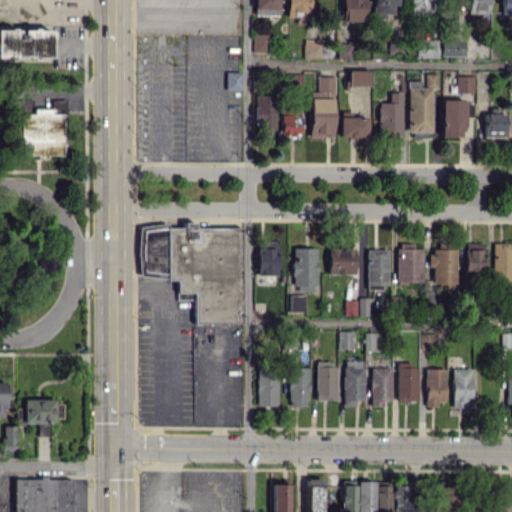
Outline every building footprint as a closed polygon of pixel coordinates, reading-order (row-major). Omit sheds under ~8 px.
[(276,15),(276,0),(252,0),(252,15),(276,15)] [(308,14),(307,0),(285,0),(286,17),(293,16),(293,14),(308,14)] [(364,0),(339,0),(340,21),(365,21),(364,0)] [(372,0),(372,14),(395,14),(395,0),(372,0)] [(428,0),(406,0),(406,11),(428,12),(428,0)] [(465,0),(466,13),(487,12),(486,0),(465,0)] [(511,0),(500,0),(500,13),(511,13),(511,0)] [(0,57),(49,58),(49,29),(0,28),(0,57)] [(268,34),(251,34),(251,52),(268,52),(268,34)] [(462,38),(438,38),(438,56),(461,56),(462,38)] [(331,40),(302,39),(302,58),(330,59),(331,40)] [(436,57),(437,39),(415,39),(415,57),(436,57)] [(351,57),(350,42),(336,43),(336,58),(351,57)] [(368,69),(347,69),(347,85),(369,85),(368,69)] [(224,90),(240,90),(240,72),(225,71),(224,90)] [(435,73),(424,73),(424,85),(435,84),(435,73)] [(331,136),(331,95),(333,95),(333,75),(316,76),(316,91),(307,91),(308,136),(331,136)] [(473,75),(454,75),(454,89),(473,89),(473,75)] [(406,87),(407,137),(429,137),(429,87),(406,87)] [(401,92),(388,92),(388,102),(376,102),(376,134),(400,134),(401,92)] [(264,135),(273,135),(274,95),(253,95),(252,121),(264,121),(264,135)] [(65,113),(65,99),(50,98),(50,113),(65,113)] [(463,99),(440,99),(439,136),(459,137),(459,127),(463,127),(463,99)] [(61,155),(61,114),(50,114),(50,108),(31,108),(31,114),(19,114),(19,155),(36,155),(36,158),(45,158),(45,155),(61,155)] [(299,108),(279,108),(279,135),(300,135),(299,108)] [(482,137),(504,137),(504,113),(482,113),(482,137)] [(366,116),(339,116),(339,136),(366,137),(366,116)] [(240,323),(240,227),(193,227),(193,222),(182,222),(182,227),(166,227),(166,224),(140,224),(140,277),(175,277),(175,298),(193,298),(192,323),(240,323)] [(256,274),(276,274),(275,241),(255,241),(256,274)] [(457,282),(482,282),(483,242),(463,242),(462,273),(457,273),(457,282)] [(511,242),(491,243),(491,282),(511,282),(511,242)] [(313,291),(315,247),(292,246),(290,291),(313,291)] [(326,273),(352,274),(352,248),(327,247),(326,273)] [(420,247),(394,248),(394,282),(421,281),(420,247)] [(452,248),(427,248),(428,266),(432,266),(433,290),(453,289),(452,248)] [(386,249),(364,249),(365,288),(386,287),(386,249)] [(289,311),(303,311),(303,294),(288,294),(289,311)] [(367,297),(357,297),(356,315),(367,315),(367,297)] [(355,299),(342,300),(343,315),(355,315),(355,299)] [(336,348),(352,348),(352,331),(336,331),(336,348)] [(378,332),(362,332),(363,350),(378,350),(378,332)] [(341,405),(353,406),(353,400),(361,400),(362,360),(341,360),(341,405)] [(334,363),(313,363),(314,400),(335,400),(334,363)] [(394,400),(415,401),(416,363),(395,363),(394,400)] [(306,367),(286,367),(287,406),(307,406),(306,367)] [(388,400),(389,367),(369,367),(368,405),(381,406),(381,400),(388,400)] [(443,402),(443,368),(423,368),(423,407),(436,406),(436,402),(443,402)] [(469,407),(470,368),(450,368),(449,407),(469,407)] [(276,406),(276,370),(255,370),(254,405),(276,406)] [(62,403),(53,403),(53,399),(22,399),(22,422),(37,423),(37,435),(50,435),(50,417),(61,418),(62,403)] [(0,453),(15,453),(14,427),(0,426),(0,453)] [(11,511),(71,511),(71,478),(12,478),(11,511)] [(320,511),(320,478),(304,478),(304,511),(320,511)] [(353,480),(339,480),(340,511),(354,511),(353,480)] [(372,511),(373,480),(355,480),(354,511),(372,511)] [(287,511),(287,483),(270,483),(270,511),(287,511)] [(374,483),(374,511),(388,511),(388,483),(374,483)] [(390,511),(406,511),(407,485),(392,484),(390,511)] [(507,511),(509,491),(496,491),(494,511),(507,511)]
